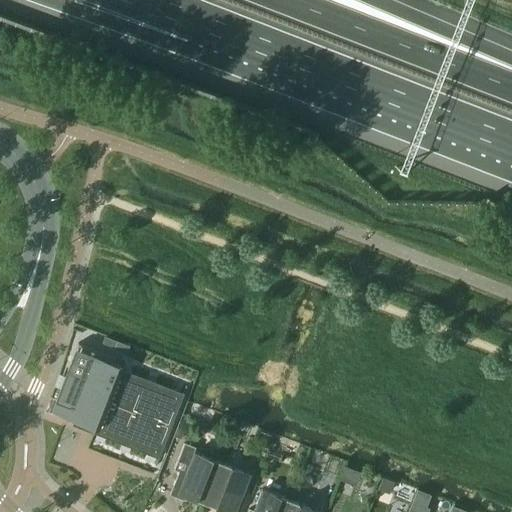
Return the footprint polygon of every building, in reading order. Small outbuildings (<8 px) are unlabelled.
[(77,343),(51,410),(95,427),(93,431),(159,456),(182,396),(118,371),(120,366),(112,363),(114,357),(77,343)] [(186,496),(205,503),(221,462),(193,452),(185,473),(178,471),(169,494),(184,500),(186,496)] [(223,511),(238,511),(245,496),(241,495),(249,473),(221,462),(205,503),(224,511),(223,511)] [(284,511),(289,500),(261,489),(253,510),(249,509),(247,511),(284,511)] [(316,511),(317,510),(289,500),(284,511),(316,511)]
